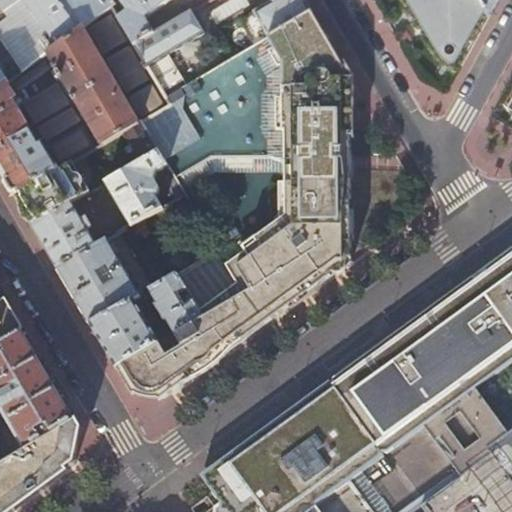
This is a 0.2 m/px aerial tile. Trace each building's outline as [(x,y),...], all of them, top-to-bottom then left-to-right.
[(0,8),(0,90),(57,49),(55,46),(78,29),(56,0),(21,0),(3,13),(0,8)] [(0,0),(0,8),(3,13),(21,0),(0,0)] [(124,0),(56,0),(78,29),(80,32),(112,9),(124,0)] [(124,0),(112,9),(135,47),(155,35),(146,21),(175,0),(124,0)] [(233,0),(210,14),(216,24),(240,10),(234,0),(233,0)] [(268,37),(311,12),(304,0),(276,0),(255,13),(268,37)] [(406,0),(422,24),(430,27),(436,36),(440,42),(444,48),(449,53),(459,59),(463,61),(475,40),(474,39),(469,31),(485,22),(491,11),(485,0),(406,0)] [(485,0),(491,11),(497,0),(485,0)] [(135,47),(112,9),(80,32),(57,49),(0,90),(0,170),(16,198),(55,174),(111,140),(141,122),(170,104),(166,97),(149,68),(135,47)] [(203,318),(117,370),(131,393),(165,398),(351,264),(350,79),(311,12),(268,37),(166,97),(170,104),(141,122),(159,152),(165,162),(167,165),(175,180),(205,163),(275,169),(293,176),(293,223),(283,229),(286,235),(239,263),(243,270),(232,277),(239,289),(200,312),(203,318)] [(192,13),(155,35),(135,47),(149,68),(204,35),(192,13)] [(430,27),(422,24),(431,40),(432,42),(433,44),(435,46),(436,48),(437,50),(439,52),(441,54),(443,56),(445,57),(447,59),(450,61),(452,63),(456,65),(459,59),(449,53),(444,48),(440,42),(436,36),(430,27)] [(140,163),(159,152),(141,122),(111,140),(121,157),(133,150),(140,163)] [(131,227),(162,208),(155,195),(159,193),(160,190),(160,187),(154,179),(157,171),(167,165),(165,162),(159,152),(140,163),(106,184),(131,227)] [(55,174),(16,198),(27,216),(33,227),(72,204),(68,197),(75,193),(76,188),(82,185),(75,174),(67,179),(67,180),(61,184),(55,174)] [(46,249),(59,270),(97,247),(72,204),(33,227),(46,249)] [(76,299),(91,326),(139,297),(140,297),(107,241),(97,247),(59,270),(76,299)] [(472,280),(333,381),(333,386),(330,387),(334,393),(316,406),(311,401),(308,403),(246,447),(203,480),(220,504),(215,508),(214,511),(511,511),(511,426),(507,429),(478,389),(511,364),(511,250),(484,271),(486,275),(475,283),(472,280)] [(105,349),(117,370),(203,318),(200,312),(197,308),(177,275),(149,292),(155,304),(153,305),(164,323),(166,321),(170,328),(155,338),(137,307),(143,304),(139,297),(91,326),(105,349)] [(0,348),(25,333),(18,320),(10,317),(0,322),(0,348)] [(0,408),(25,451),(76,420),(53,381),(25,333),(0,348),(0,408)] [(0,511),(9,511),(76,464),(83,431),(76,420),(25,451),(0,466),(0,511)]
